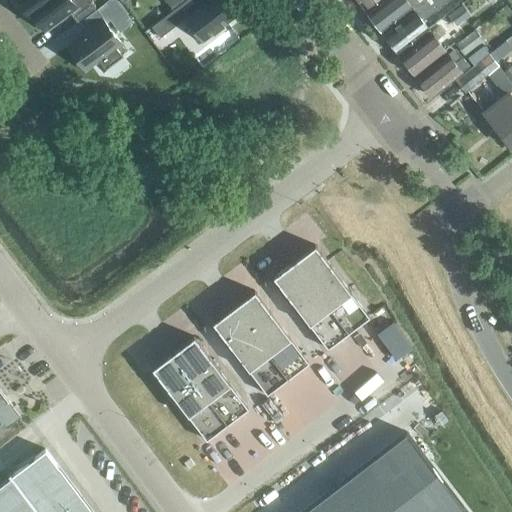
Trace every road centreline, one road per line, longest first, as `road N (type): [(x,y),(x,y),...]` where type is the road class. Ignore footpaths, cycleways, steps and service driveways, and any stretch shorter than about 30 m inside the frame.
road 1 (unclassified): [(63,359),(386,116)]
road 2 (unclassified): [(179,511),(63,359)]
road 3 (tertiary): [(511,389),(466,303),(449,222)]
road 4 (tertiary): [(386,116),(298,0)]
road 5 (tertiary): [(449,222),(449,196),(386,116)]
road 6 (unclassified): [(0,14),(43,69),(0,95)]
